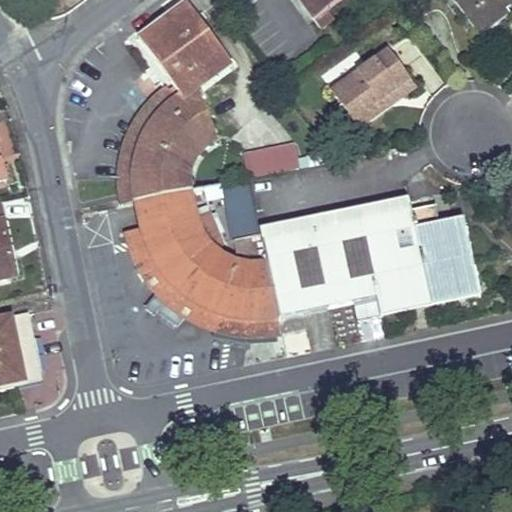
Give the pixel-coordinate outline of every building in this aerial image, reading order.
[(296,0),(312,21),(340,0),(296,0)] [(511,0),(449,0),(478,38),(509,15),(505,10),(511,5),(511,0)] [(180,98),(182,101),(195,90),(230,65),(195,18),(185,5),(137,40),(171,86),(180,98)] [(378,101),(406,81),(386,53),(331,93),(357,129),(385,109),(378,101)] [(385,109),(412,89),(406,81),(378,101),(385,109)] [(135,205),(189,194),(188,189),(187,181),(189,173),(191,166),(195,158),(202,150),(208,146),(216,141),(195,90),(182,101),(180,98),(176,101),(171,105),(163,112),(156,120),(149,130),(141,143),(136,156),(134,166),(133,177),(133,188),(134,198),(135,203),(135,205)] [(291,145),(241,156),(247,181),(296,172),(291,145)] [(120,204),(121,207),(128,190),(118,173),(118,187),(118,197),(120,204)] [(247,181),(219,187),(235,263),(241,265),(250,266),(259,267),(266,266),(260,242),(247,181)] [(189,194),(135,205),(141,229),(143,239),(148,253),(153,266),(162,278),(172,289),(181,298),(192,305),(205,312),(218,318),(229,320),(240,322),(252,323),(263,322),(276,320),(277,322),(374,301),(378,318),(478,296),(462,220),(437,226),(432,207),(260,242),(266,266),(259,267),(250,266),(241,265),(235,263),(230,262),(219,257),(212,251),(207,246),(201,237),(197,229),(194,219),(189,195),(189,194)] [(0,280),(8,279),(4,255),(8,254),(0,213),(0,280)] [(4,255),(8,279),(13,277),(8,254),(4,255)] [(140,273),(149,287),(148,270),(133,259),(140,273)] [(27,316),(0,321),(0,387),(35,380),(40,374),(27,316)]
